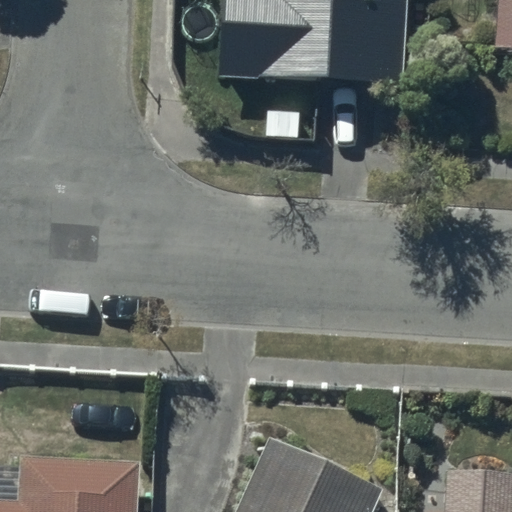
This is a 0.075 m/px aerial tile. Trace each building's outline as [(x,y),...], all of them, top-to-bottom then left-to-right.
[(400,92),(404,0),(220,0),(217,83),(400,92)] [(511,0),(496,0),(494,47),(511,48),(511,0)] [(366,511),(380,482),(266,430),(228,511),(366,511)] [(132,511),(135,456),(17,451),(16,496),(0,495),(0,511),(132,511)] [(511,511),(511,464),(444,462),(441,511),(511,511)]
